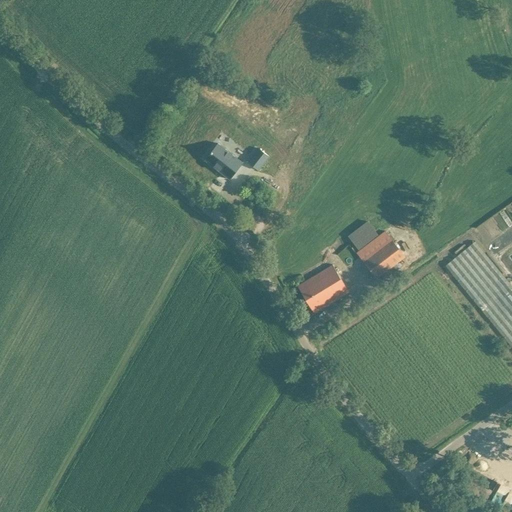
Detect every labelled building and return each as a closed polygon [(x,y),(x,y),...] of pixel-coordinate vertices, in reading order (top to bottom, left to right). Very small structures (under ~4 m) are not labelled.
[(268,132),(263,128),(274,113),(206,63),(189,86),(263,140),(268,132)] [(297,112),(282,103),(273,119),(287,127),(297,112)] [(230,179),(236,171),(243,162),(225,149),(228,145),(227,143),(221,138),(218,138),(216,142),(218,144),(205,160),(230,179)] [(248,162),(259,170),(269,156),(259,148),(248,162)] [(357,210),(406,215),(407,204),(358,199),(357,210)] [(368,220),(347,235),(358,249),(378,234),(368,220)] [(405,256),(385,230),(355,252),(376,279),(405,256)] [(293,236),(295,242),(306,238),(303,232),(293,236)] [(445,265),(511,347),(511,286),(475,241),(445,265)] [(337,255),(347,266),(359,257),(349,244),(337,255)] [(304,263),(310,260),(306,251),(300,254),(304,263)] [(315,313),(323,307),(350,291),(334,264),(307,280),(298,285),(315,313)]
